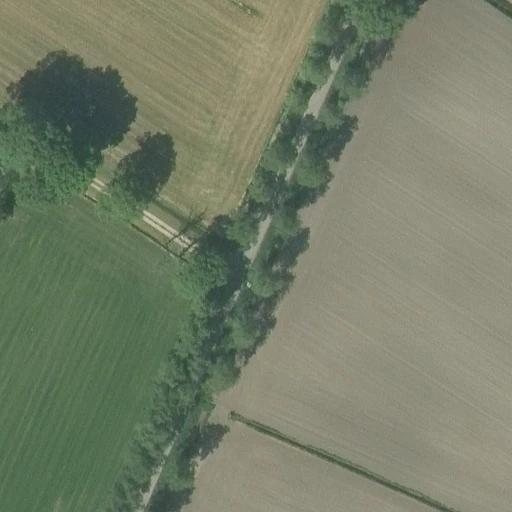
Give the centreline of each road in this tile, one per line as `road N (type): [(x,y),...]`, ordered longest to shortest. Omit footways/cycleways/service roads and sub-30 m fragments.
road 1 (unclassified): [(230,269),(356,0)]
road 2 (residential): [(230,269),(0,120)]
road 3 (unclassified): [(126,511),(230,269)]
